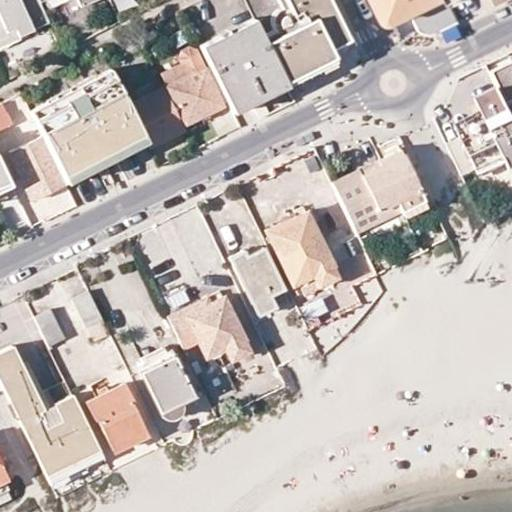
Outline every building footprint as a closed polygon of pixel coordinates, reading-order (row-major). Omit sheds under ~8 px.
[(0,0),(0,32),(5,30),(14,27),(17,34),(18,34),(46,21),(37,1),(36,0),(0,0)] [(347,39),(327,0),(283,0),(295,24),(263,40),(281,77),(330,53),(327,48),(347,39)] [(374,0),(382,16),(389,21),(415,23),(420,30),(427,33),(459,18),(449,0),(374,0)] [(196,44),(230,111),(246,103),(284,83),(281,77),(263,40),(259,34),(252,17),(211,36),(196,44)] [(5,30),(0,32),(0,45),(19,37),(18,34),(17,34),(14,27),(5,30)] [(165,85),(183,124),(221,105),(199,57),(193,59),(197,69),(165,85)] [(40,135),(63,181),(143,139),(125,103),(107,68),(28,111),(40,135)] [(511,69),(494,78),(511,114),(511,69)] [(143,139),(147,147),(182,128),(161,85),(151,89),(147,82),(133,89),(137,97),(125,103),(143,139)] [(511,175),(511,123),(497,93),(475,104),(482,118),(456,131),(460,140),(446,147),(462,178),(475,172),(478,176),(504,163),(511,176),(511,175)] [(5,113),(0,115),(0,131),(11,126),(5,113)] [(63,181),(40,135),(0,152),(0,164),(5,174),(8,180),(17,176),(28,200),(64,183),(63,181)] [(353,233),(398,210),(420,199),(416,191),(395,149),(374,159),(377,164),(358,174),(355,169),(343,174),(347,180),(331,187),(349,223),(353,233)] [(358,174),(377,164),(374,159),(355,169),(358,174)] [(331,187),(347,180),(343,174),(329,181),(331,187)] [(8,180),(19,204),(28,200),(17,176),(8,180)] [(420,199),(398,210),(402,217),(417,209),(423,206),(420,199)] [(262,230),(288,284),(307,275),(330,264),(304,210),(262,230)] [(227,257),(250,303),(268,296),(270,301),(283,295),(259,248),(243,256),(240,250),(227,257)] [(330,264),(307,275),(314,289),(336,278),(330,264)] [(87,291),(70,299),(84,326),(100,318),(87,291)] [(166,317),(181,347),(193,341),(202,357),(219,349),(241,338),(219,294),(207,300),(205,298),(166,317)] [(268,296),(250,303),(256,315),(273,307),(270,301),(268,296)] [(47,310),(31,318),(38,331),(45,346),(61,338),(47,310)] [(241,338),(219,349),(225,361),(247,351),(241,338)] [(10,343),(0,348),(0,371),(6,384),(1,386),(8,400),(13,397),(22,416),(16,418),(44,474),(96,449),(68,393),(41,406),(10,343)] [(137,371),(156,412),(159,411),(160,413),(164,415),(170,415),(175,411),(177,406),(177,401),(190,395),(171,355),(137,371)] [(95,419),(110,450),(142,432),(127,402),(129,400),(119,382),(82,401),(92,420),(95,419)] [(8,400),(16,418),(22,416),(13,397),(8,400)] [(48,483),(100,458),(96,449),(44,474),(48,483)]
